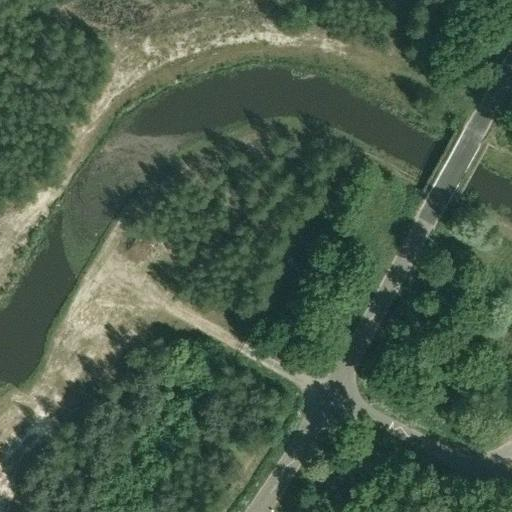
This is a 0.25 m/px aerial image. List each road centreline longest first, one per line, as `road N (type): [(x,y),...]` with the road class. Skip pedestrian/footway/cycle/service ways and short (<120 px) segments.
road 1 (unclassified): [(331,394),(511,70)]
road 2 (unclassified): [(472,469),(331,394)]
road 3 (unclassified): [(257,511),(331,394)]
